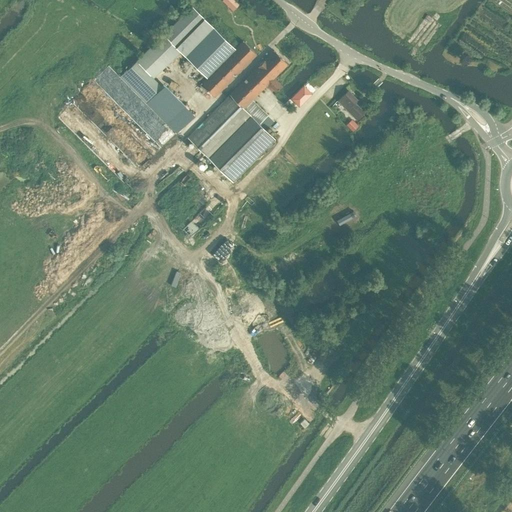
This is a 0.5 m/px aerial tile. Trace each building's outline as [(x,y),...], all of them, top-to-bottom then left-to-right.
[(191,5),(163,33),(181,51),(185,55),(185,56),(206,77),(234,49),(213,28),(191,5)] [(214,97),(256,54),(243,40),(201,83),(214,97)] [(275,92),(281,85),(273,77),(287,64),(273,50),(229,95),(187,137),(231,181),(274,138),(259,123),(267,115),(251,100),(266,85),(272,91),(273,90),(275,92)] [(131,66),(120,77),(145,102),(156,91),(131,66)] [(290,98),(297,104),(299,106),(312,93),(307,88),(305,87),(303,85),(290,98)] [(356,120),(364,112),(354,102),(357,99),(348,90),(337,100),(356,120)] [(353,121),(348,126),(352,131),(358,126),(353,121)]
